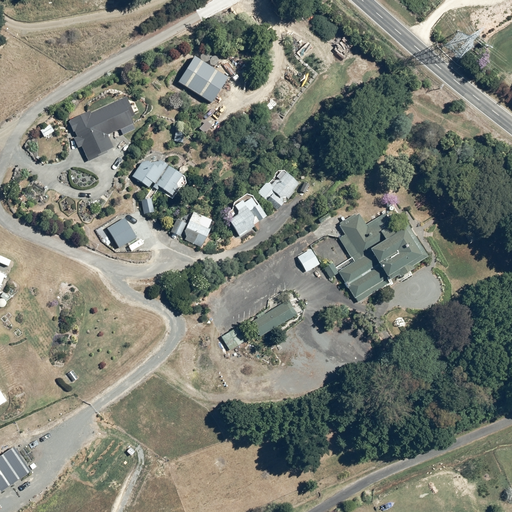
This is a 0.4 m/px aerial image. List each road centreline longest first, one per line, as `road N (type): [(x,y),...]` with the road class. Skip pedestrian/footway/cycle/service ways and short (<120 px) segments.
road 1 (unknown): [(249,0),(50,103),(25,127),(0,178)]
road 2 (residential): [(306,511),(380,462),(511,407)]
road 3 (unclassified): [(358,0),(511,127)]
road 4 (unknown): [(0,213),(30,234),(120,269),(156,269),(175,251)]
road 5 (unknown): [(186,0),(39,28),(21,21),(10,0)]
